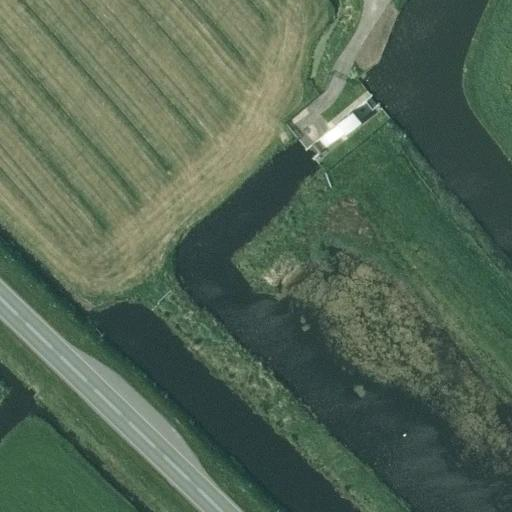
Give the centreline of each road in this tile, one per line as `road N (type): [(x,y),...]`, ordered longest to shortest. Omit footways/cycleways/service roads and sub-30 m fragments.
road 1 (trunk): [(221,511),(0,298)]
road 2 (track): [(378,0),(332,97),(301,118)]
